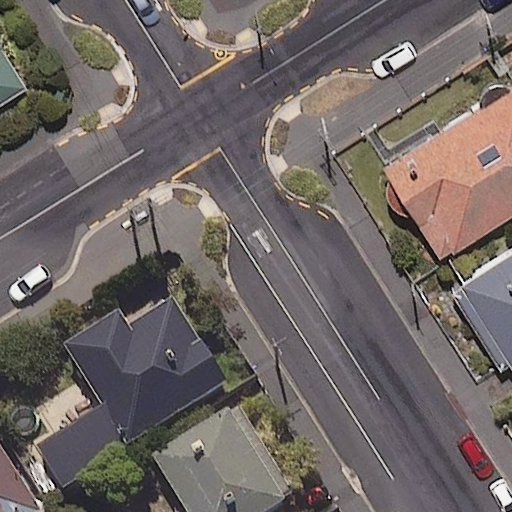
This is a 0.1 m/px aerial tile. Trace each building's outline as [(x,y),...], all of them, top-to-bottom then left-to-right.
[(0,103),(30,86),(0,34),(0,103)] [(511,85),(379,168),(436,260),(511,212),(511,85)] [(511,252),(453,289),(503,371),(511,365),(511,252)] [(234,393),(181,309),(135,339),(126,324),(74,357),(113,417),(45,461),(69,498),(234,393)] [(300,511),(306,508),(247,417),(177,463),(208,511),(206,511),(300,511)] [(41,511),(0,446),(0,511),(41,511)]
